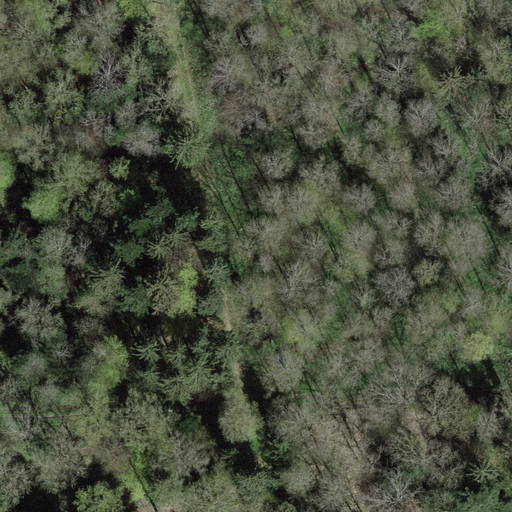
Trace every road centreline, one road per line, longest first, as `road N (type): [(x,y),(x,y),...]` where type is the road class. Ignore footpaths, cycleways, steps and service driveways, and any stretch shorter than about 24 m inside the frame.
road 1 (track): [(0,412),(511,389)]
road 2 (track): [(170,0),(239,285),(256,401)]
